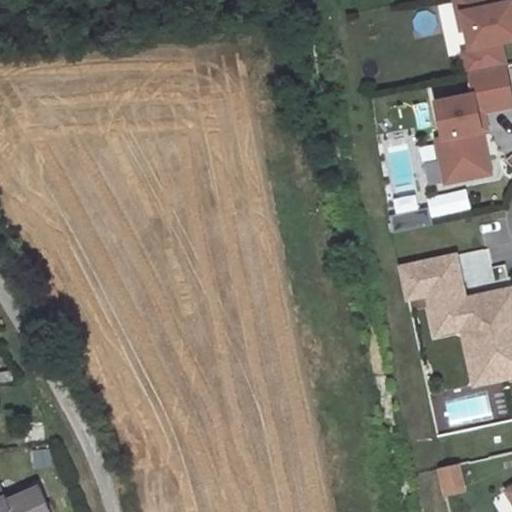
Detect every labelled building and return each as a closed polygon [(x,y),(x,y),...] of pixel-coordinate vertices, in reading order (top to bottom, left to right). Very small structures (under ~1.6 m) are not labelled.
[(459,30),(464,50),(511,38),(511,32),(505,2),(491,5),(489,0),(446,0),(454,32),(459,30)] [(445,156),(450,179),(479,173),(467,119),(472,118),(471,110),(501,104),(492,63),(456,71),(460,93),(422,101),(430,137),(424,138),(429,160),(445,156)] [(450,179),(445,156),(429,160),(434,182),(450,179)] [(429,211),(395,219),(397,231),(432,224),(429,211)] [(468,324),(481,380),(505,375),(502,357),(511,355),(511,330),(504,292),(477,298),(476,293),(454,298),(444,255),(390,267),(397,298),(416,294),(425,333),(451,327),(468,324)] [(468,324),(451,327),(463,384),(481,380),(468,324)] [(511,373),(511,355),(502,357),(505,375),(511,373)] [(491,418),(508,414),(503,391),(486,395),(491,418)] [(452,467),(433,472),(439,498),(458,494),(452,467)] [(0,511),(61,511),(50,483),(11,499),(8,490),(0,492),(0,511)] [(511,511),(511,487),(501,495),(511,511)]
